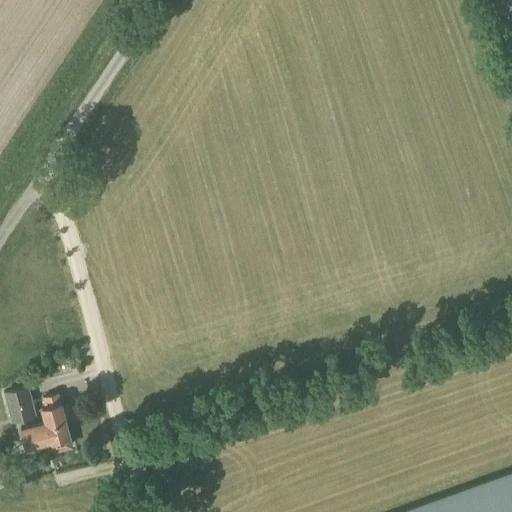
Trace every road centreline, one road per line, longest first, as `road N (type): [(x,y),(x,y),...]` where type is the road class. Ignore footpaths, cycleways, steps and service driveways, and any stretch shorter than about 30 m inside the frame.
road 1 (unknown): [(46,167),(142,511)]
road 2 (unclassified): [(0,236),(160,0)]
